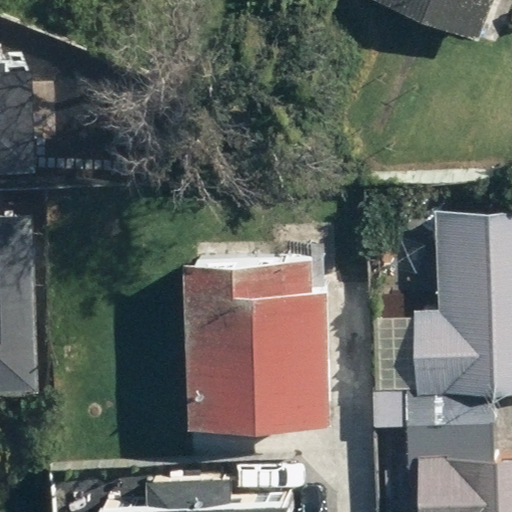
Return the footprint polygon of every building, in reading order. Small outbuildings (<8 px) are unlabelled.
[(498,0),(410,0),(486,31),(498,0)] [(0,167),(40,165),(35,63),(0,65),(0,167)] [(511,196),(384,196),(384,431),(416,431),(416,457),(503,458),(503,384),(511,384),(511,196)] [(0,384),(31,384),(28,203),(0,203),(0,384)] [(255,243),(194,243),(193,408),(336,409),(337,219),(255,218),(255,243)] [(511,511),(511,457),(503,458),(416,457),(393,457),(392,511),(511,511)] [(154,468),(154,493),(76,493),(75,511),(297,511),(297,494),(233,494),(234,468),(154,468)]
